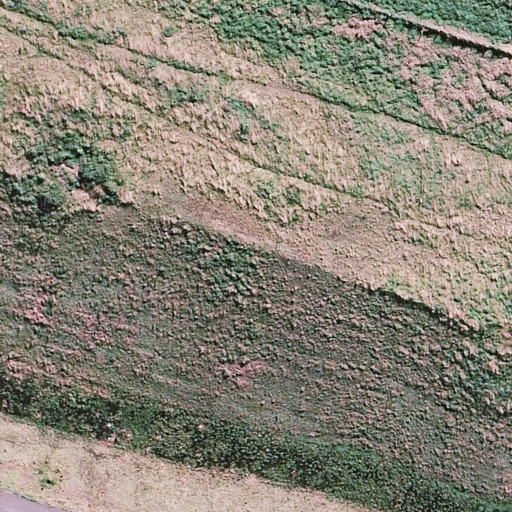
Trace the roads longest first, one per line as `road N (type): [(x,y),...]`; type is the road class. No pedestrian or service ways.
road 1 (secondary): [(511,152),(250,41)]
road 2 (secondary): [(250,41),(103,0)]
